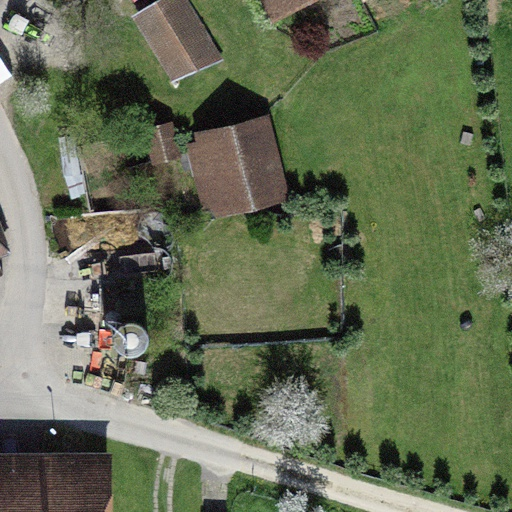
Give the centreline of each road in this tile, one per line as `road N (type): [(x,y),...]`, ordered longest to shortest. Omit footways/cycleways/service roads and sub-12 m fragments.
road 1 (track): [(0,386),(419,511)]
road 2 (residential): [(0,357),(20,321),(28,249),(0,152)]
